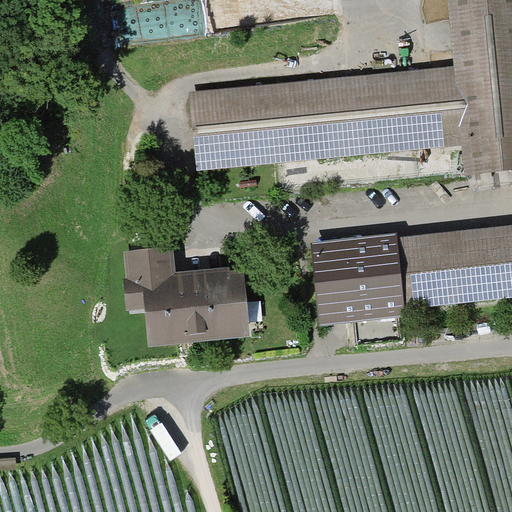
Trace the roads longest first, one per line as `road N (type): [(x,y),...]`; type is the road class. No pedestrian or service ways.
road 1 (unknown): [(511,193),(212,224),(193,211),(172,86)]
road 2 (track): [(64,0),(91,48),(171,138)]
